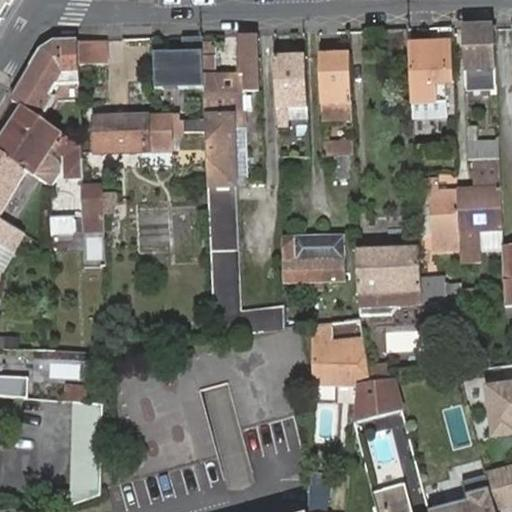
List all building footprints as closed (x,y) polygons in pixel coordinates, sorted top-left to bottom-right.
[(0,0),(0,25),(15,0),(0,0)] [(472,27),(464,28),(466,71),(467,88),(497,87),(496,70),(496,65),(494,27),(472,27)] [(411,46),(412,65),(414,116),(424,116),(447,115),(447,108),(447,101),(447,83),(455,83),(452,28),(439,29),(440,44),(435,45),(411,46)] [(410,29),(386,31),(388,66),(412,65),(411,46),(410,29)] [(204,41),(206,94),(245,93),(245,91),(259,91),(259,74),(258,35),(240,36),(241,75),(216,76),(215,65),(213,62),(212,55),(215,55),(215,40),(204,41)] [(106,41),(78,42),(79,64),(107,63),(106,41)] [(43,50),(13,100),(24,107),(43,121),(49,111),(56,99),(51,96),(57,86),(80,85),(79,64),(78,42),(55,43),(43,50)] [(335,52),(322,53),(323,104),(323,120),(354,119),(353,112),(351,55),(335,56),(335,52)] [(197,53),(155,53),(156,90),(184,89),(198,89),(197,53)] [(286,109),(308,108),(307,56),(277,58),(279,117),(279,124),(289,123),(289,117),(286,117),(286,109)] [(210,188),(216,338),(286,330),(285,307),(242,312),(237,186),(237,184),(235,128),(247,128),(246,110),(252,110),(252,96),(246,96),(245,93),(206,94),(206,96),(208,133),(209,164),(210,188)] [(0,151),(34,175),(40,179),(50,186),(51,186),(59,173),(60,170),(60,167),(58,163),(56,162),(54,160),(51,158),(47,155),(52,148),(65,157),(66,178),(84,177),(84,160),(83,154),(83,148),(62,134),(43,121),(24,107),(6,134),(0,134),(0,151)] [(172,115),(172,116),(172,123),(181,122),(181,114),(172,115)] [(172,116),(157,116),(97,119),(98,154),(143,152),(173,151),(173,134),(185,133),(185,123),(181,122),(172,123),(172,116)] [(247,128),(235,128),(237,184),(237,186),(249,186),(247,128)] [(500,142),(470,143),(471,161),(475,161),(501,159),(500,142)] [(333,157),(355,156),(355,144),(324,146),(325,157),(333,157)] [(0,217),(25,176),(37,185),(40,179),(34,175),(0,151),(0,217)] [(173,151),(143,152),(144,166),(174,165),(173,151)] [(355,156),(333,157),(334,179),(355,178),(355,156)] [(476,190),(460,191),(461,231),(462,250),(462,259),(477,258),(476,230),(503,229),(502,189),(501,159),(475,161),(476,185),(484,185),(483,190),(476,190)] [(461,231),(460,191),(439,191),(438,180),(423,181),(424,203),(427,203),(432,203),(433,251),(462,250),(461,231)] [(85,217),(105,217),(104,186),(84,186),(85,217)] [(74,217),(52,218),(53,235),(75,234),(74,217)] [(105,217),(85,217),(86,230),(106,230),(105,217)] [(0,239),(16,249),(25,235),(0,219),(0,239)] [(344,238),(283,239),(284,283),(305,282),(347,282),(344,238)] [(0,271),(16,249),(0,239),(0,271)] [(420,248),(358,252),(360,294),(361,317),(392,316),(400,306),(423,305),(423,290),(420,248)] [(447,311),(445,278),(425,279),(427,312),(447,311)] [(464,292),(464,284),(450,285),(451,310),(465,309),(464,292)] [(480,291),(464,292),(465,309),(481,309),(480,291)] [(310,313),(286,316),(286,330),(311,327),(310,313)] [(314,326),(314,345),(312,385),(359,386),(359,385),(371,383),(369,369),(365,348),(364,340),(332,345),(332,324),(314,326)] [(369,369),(371,383),(391,381),(388,366),(369,369)] [(357,406),(356,423),(402,410),(394,381),(391,381),(371,383),(359,385),(359,386),(357,406)] [(511,384),(490,387),(496,437),(511,434),(511,384)] [(67,387),(66,402),(75,402),(88,403),(89,388),(67,387)] [(88,403),(75,402),(73,492),(59,492),(59,504),(74,506),(103,496),(105,405),(88,403)] [(490,495),(429,511),(497,511),(497,510),(511,506),(511,463),(484,471),(490,495)] [(412,511),(404,478),(372,486),(378,511),(412,511)] [(327,511),(328,498),(311,497),(309,511),(327,511)]
